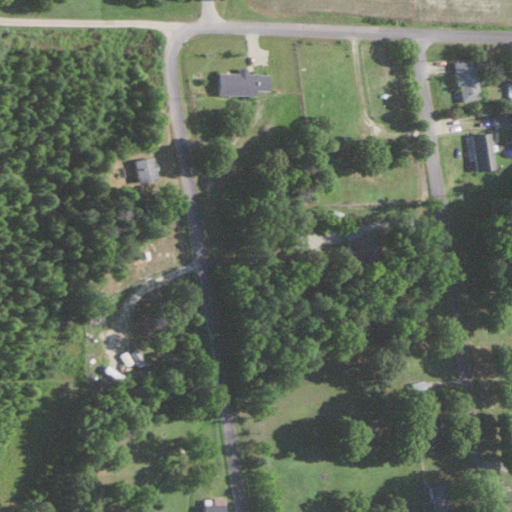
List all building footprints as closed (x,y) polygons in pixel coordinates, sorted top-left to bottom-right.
[(455,100),(475,98),(469,58),(450,60),(455,100)] [(213,93),(252,94),(252,89),(266,89),(266,72),(214,71),(213,93)] [(492,126),(507,124),(506,113),(491,114),(492,126)] [(472,170),(491,167),(485,131),(467,133),(472,170)] [(131,158),(133,180),(152,179),(150,156),(131,158)] [(358,235),(357,231),(339,233),(342,258),(376,254),(374,234),(358,235)] [(416,426),(404,427),(406,442),(436,438),(432,407),(414,409),(416,426)] [(420,511),(443,511),(445,511),(440,483),(425,486),(427,499),(419,500),(420,511)] [(221,511),(222,496),(209,496),(209,504),(200,503),(199,511),(221,511)]
